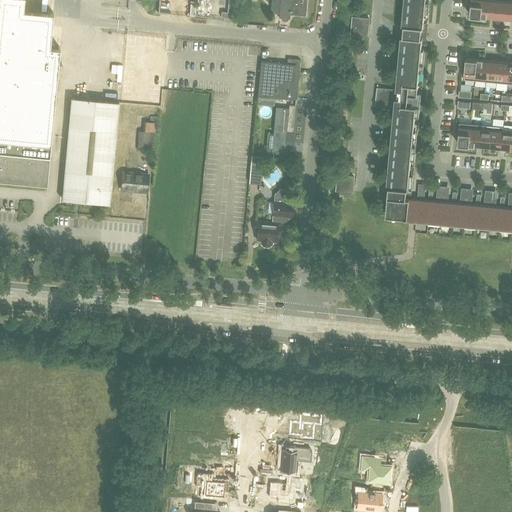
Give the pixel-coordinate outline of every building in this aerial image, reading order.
[(0,0),(0,178),(47,183),(60,47),(50,46),(53,12),(24,9),(24,0),(0,0)] [(228,0),(227,11),(222,11),(221,11),(221,17),(233,18),(234,0),(228,0)] [(280,0),(278,17),(289,18),(289,11),(296,12),(296,15),(305,15),(306,0),(297,0),(298,0),(293,0),(280,0)] [(406,0),(404,27),(403,35),(423,37),(426,2),(430,2),(430,1),(426,1),(426,0),(406,0)] [(471,0),(470,15),(481,16),(482,0),(471,0)] [(492,17),(493,0),(482,0),(481,16),(492,17)] [(503,18),(504,1),(498,0),(493,0),(492,17),(503,18)] [(511,1),(504,1),(503,18),(511,19),(511,1)] [(367,35),(368,25),(368,18),(351,16),(350,33),(367,35)] [(412,145),(414,131),(416,107),(420,107),(420,106),(416,106),(420,64),(424,64),(424,63),(420,63),(423,37),(403,35),(403,38),(388,190),(388,197),(386,215),(410,218),(416,218),(418,198),(412,198),(412,188),(408,188),(412,146),(416,146),(416,145),(412,145)] [(261,61),(257,96),(292,99),(293,90),(297,90),(300,59),(290,58),(290,63),(261,61)] [(477,59),(466,58),(464,79),(475,80),(477,59)] [(488,60),(477,59),(475,80),(486,81),(488,60)] [(488,60),(486,81),(497,82),(499,61),(488,60)] [(510,62),(499,61),(497,82),(507,83),(510,62)] [(377,87),(376,97),(375,104),(392,106),(394,89),(387,88),(377,87)] [(62,199),(81,201),(110,204),(119,102),(71,97),(62,199)] [(292,143),(296,105),(289,104),(288,110),(277,109),(274,149),(283,150),(284,138),(286,139),(286,142),(292,143)] [(458,144),(469,145),(471,123),(460,122),(458,144)] [(482,124),(471,123),(469,145),(480,146),(482,124)] [(480,146),(491,147),(493,125),(482,124),(480,146)] [(503,127),(493,125),(491,147),(501,148),(503,127)] [(501,148),(511,148),(511,130),(504,130),(504,127),(503,127),(501,148)] [(249,182),(261,183),(263,156),(251,155),(249,182)] [(336,174),(335,191),(352,193),(354,176),(345,175),(336,174)] [(428,220),(430,199),(428,199),(418,198),(416,218),(428,220)] [(442,200),(433,200),(430,199),(428,220),(440,221),(442,200)] [(440,221),(452,222),(454,202),(452,201),(442,200),(440,221)] [(452,222),(464,223),(466,203),(456,202),(454,202),(452,222)] [(476,224),(478,204),(476,204),(466,203),(464,223),(476,224)] [(490,205),(480,204),(478,204),(476,224),(488,225),(490,205)] [(502,206),(500,206),(490,205),(488,225),(500,226),(502,206)] [(511,221),(511,207),(504,206),(502,206),(500,226),(511,227),(511,221)] [(292,422),(290,435),(302,436),(302,438),(314,439),(314,438),(315,425),(322,426),(323,418),(301,416),(301,423),(293,422),(292,422)] [(347,418),(336,417),(335,425),(345,426),(347,418)] [(371,424),(370,429),(378,430),(378,438),(381,438),(380,445),(383,445),(383,446),(398,447),(401,447),(402,433),(403,433),(403,428),(402,428),(379,426),(379,424),(371,424)] [(449,432),(448,448),(459,449),(459,450),(464,450),(464,449),(468,450),(468,457),(497,459),(498,449),(483,448),(475,447),(476,436),(476,434),(466,433),(460,432),(460,433),(449,432)] [(202,455),(202,456),(208,456),(207,464),(208,464),(213,465),(213,467),(221,467),(222,465),(223,466),(224,457),(224,456),(225,453),(225,452),(225,444),(223,443),(215,443),(215,437),(203,436),(202,455)] [(281,448),(279,469),(294,471),(295,463),(295,457),(309,459),(310,451),(310,450),(309,450),(309,447),(288,445),(288,449),(281,448)] [(362,456),(361,468),(370,468),(369,478),(389,480),(390,474),(392,474),(392,467),(390,467),(390,465),(386,464),(377,464),(378,457),(374,457),(362,456)] [(454,472),(453,480),(455,480),(455,488),(465,489),(465,488),(471,488),(472,479),(480,480),(481,468),(484,468),(484,460),(465,459),(465,466),(457,465),(456,472),(454,472)] [(197,471),(195,485),(204,486),(203,494),(224,496),(225,490),(227,490),(228,482),(226,482),(226,481),(223,481),(212,480),(212,473),(197,471)] [(270,481),(269,497),(278,497),(277,501),(290,503),(290,499),(293,499),(294,489),(302,490),(303,477),(286,475),(286,482),(276,481),(270,481)] [(355,485),(354,492),(358,492),(357,507),(381,509),(382,494),(366,492),(367,486),(355,485)] [(195,501),(193,511),(218,511),(219,510),(210,509),(210,508),(208,508),(208,502),(195,501)]
